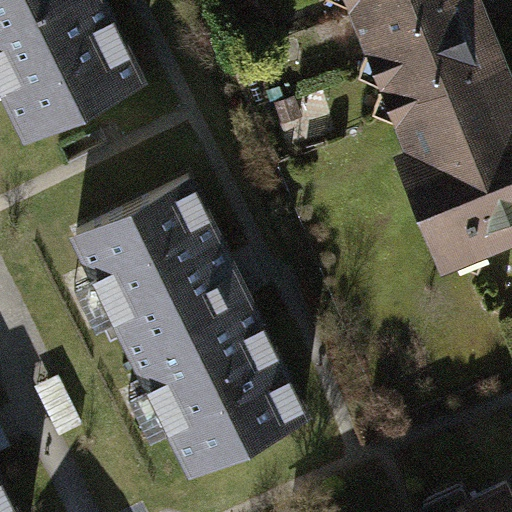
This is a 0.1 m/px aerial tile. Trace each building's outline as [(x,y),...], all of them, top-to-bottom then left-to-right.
[(102,0),(0,0),(0,73),(27,130),(139,76),(102,0)] [(511,247),(511,2),(511,0),(368,0),(469,264),(511,247)] [(187,178),(76,234),(192,465),(304,409),(187,178)] [(19,511),(0,472),(0,511),(19,511)] [(511,511),(511,488),(459,511),(511,511)]
